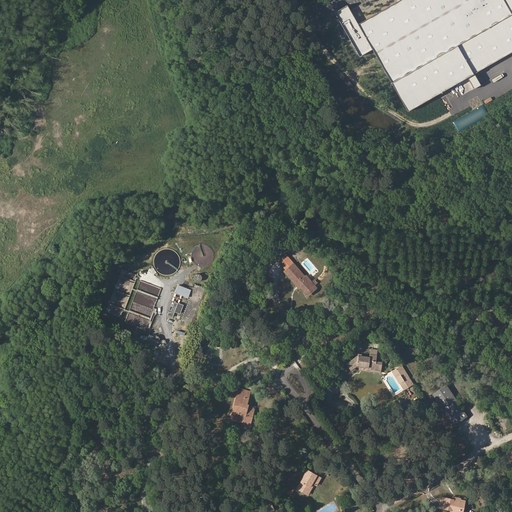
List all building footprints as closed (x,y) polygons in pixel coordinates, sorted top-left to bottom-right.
[(511,0),(398,0),(359,24),(347,5),(334,13),(360,56),(371,49),(408,111),(511,49),(511,0)] [(454,120),(459,131),(490,116),(484,105),(454,120)] [(309,281),(311,280),(307,275),(306,276),(302,271),(301,272),(300,271),(301,270),(287,254),(285,256),(292,265),(287,269),(285,271),(291,278),(292,277),(294,279),(293,280),(297,285),(300,283),(302,286),(302,287),(306,292),(308,290),(311,293),(315,290),(309,281)] [(285,256),(280,260),(287,269),(292,265),(285,256)] [(201,281),(202,280),(202,279),(202,278),(202,277),(202,276),(201,275),(200,274),(199,274),(198,274),(197,274),(196,274),(195,275),(195,276),(194,277),(194,278),(194,279),(194,280),(195,281),(196,281),(197,282),(198,282),(199,282),(200,282),(201,281)] [(315,290),(318,288),(311,280),(309,281),(315,290)] [(182,320),(196,326),(210,290),(195,285),(182,320)] [(188,297),(190,290),(178,286),(175,292),(188,297)] [(168,315),(173,317),(178,303),(175,302),(171,312),(169,312),(168,315)] [(156,308),(154,307),(149,321),(152,323),(155,314),(156,315),(157,312),(156,311),(156,308)] [(160,340),(160,338),(160,337),(159,336),(158,335),(157,335),(156,335),(155,335),(154,335),(153,336),(153,337),(152,337),(152,338),(152,339),(152,340),(153,341),(154,342),(155,343),(156,343),(157,343),(158,343),(159,342),(159,341),(160,340)] [(382,370),(384,361),(377,361),(378,354),(371,353),(371,356),(359,354),(348,363),(353,369),(361,363),(362,365),(368,366),(372,367),(372,368),(382,370)] [(403,386),(408,383),(398,368),(394,371),(403,386)] [(247,390),(239,388),(237,395),(239,395),(245,397),(247,390)] [(431,399),(453,429),(467,419),(445,388),(431,399)] [(246,411),(247,407),(248,405),(246,405),(250,391),(247,390),(245,397),(239,395),(236,407),(239,408),(237,413),(236,412),(235,417),(244,419),(243,421),(250,424),(253,413),(246,411)] [(231,419),(243,422),(243,421),(244,419),(235,417),(236,412),(237,413),(239,408),(236,407),(239,395),(237,395),(231,419)] [(314,483),(317,485),(321,478),(308,470),(299,487),(307,492),(313,482),(314,483)] [(298,488),(308,494),(314,483),(313,482),(307,492),(299,487),(298,488)] [(442,497),(440,507),(451,509),(460,511),(461,506),(464,507),(465,500),(461,499),(461,498),(455,497),(454,499),(452,499),(442,497)]
